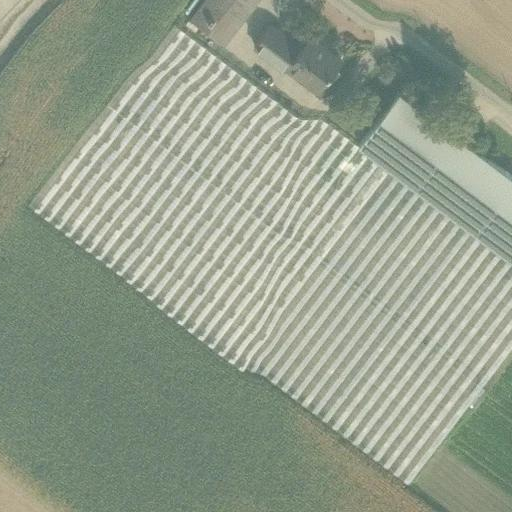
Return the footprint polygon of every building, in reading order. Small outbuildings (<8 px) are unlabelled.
[(240,3),(235,0),(192,0),(223,25),(240,3)] [(511,259),(358,144),(174,6),(28,199),(408,485),(511,347),(511,259)] [(301,28),(272,6),(255,27),(285,51),(289,46),(288,45),(301,28)] [(341,41),(310,16),(301,28),(288,45),(289,46),(319,69),(341,41)] [(511,176),(398,91),(358,144),(511,259),(511,176)]
